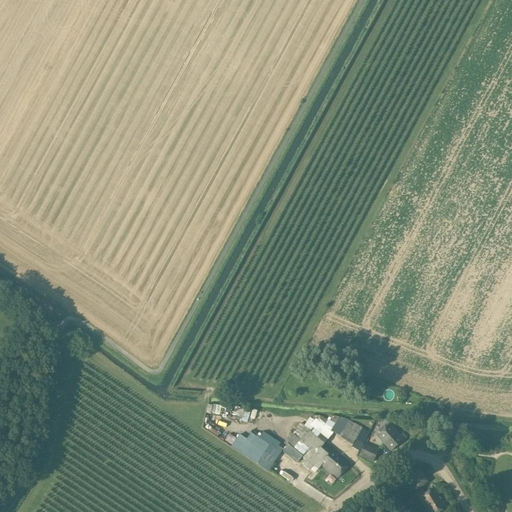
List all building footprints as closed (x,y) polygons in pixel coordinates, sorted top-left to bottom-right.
[(207,403),(204,425),(209,426),(211,413),(220,414),(221,405),(207,403)] [(245,410),(238,407),(236,406),(232,417),(241,421),(245,410)] [(330,431),(333,433),(352,445),(362,429),(349,421),(349,420),(348,420),(347,419),(339,417),(339,418),(330,431)] [(377,435),(391,451),(406,438),(402,433),(399,436),(389,425),(377,435)] [(231,446),(262,467),(271,455),(267,452),(270,446),(252,434),(245,444),(237,438),(231,446)] [(349,464),(323,442),(303,464),(309,469),(313,464),(318,468),(321,465),(338,478),(349,464)] [(359,455),(373,462),(378,450),(364,444),(359,455)] [(410,494),(426,483),(417,470),(413,469),(399,479),(410,494)] [(426,511),(439,511),(445,508),(432,489),(424,495),(421,490),(415,494),(426,511)]
